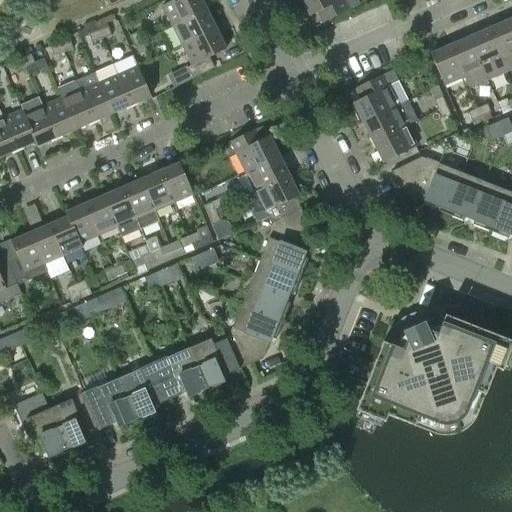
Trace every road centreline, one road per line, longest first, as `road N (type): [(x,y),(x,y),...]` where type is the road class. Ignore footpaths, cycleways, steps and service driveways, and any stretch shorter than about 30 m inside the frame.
road 1 (residential): [(38,508),(300,396),(365,234)]
road 2 (residential): [(0,200),(289,77)]
road 3 (residential): [(289,77),(470,0)]
road 4 (residential): [(365,234),(289,77)]
road 5 (residential): [(365,234),(511,291)]
